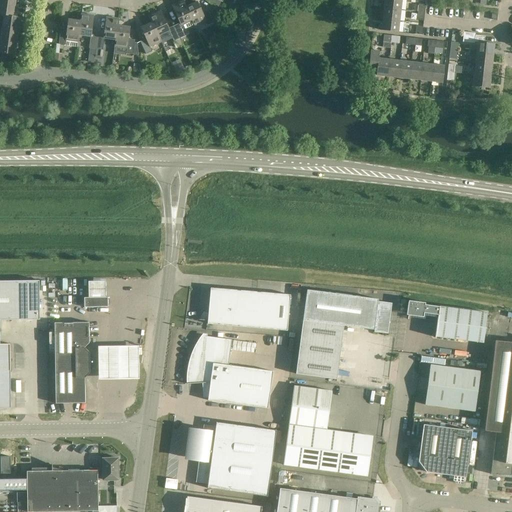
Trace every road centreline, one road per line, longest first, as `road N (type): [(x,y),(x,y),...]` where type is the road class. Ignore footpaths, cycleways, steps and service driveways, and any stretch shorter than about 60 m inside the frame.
road 1 (secondary): [(511,192),(186,158)]
road 2 (unclassified): [(43,76),(183,84),(224,65),(259,0)]
road 3 (unclassified): [(149,428),(174,220)]
road 4 (secondary): [(166,158),(0,159)]
road 5 (unclassified): [(0,431),(149,428)]
road 6 (unclassified): [(419,505),(392,472),(402,375)]
